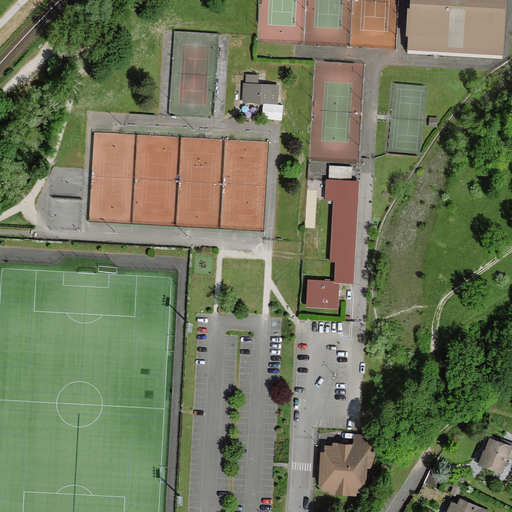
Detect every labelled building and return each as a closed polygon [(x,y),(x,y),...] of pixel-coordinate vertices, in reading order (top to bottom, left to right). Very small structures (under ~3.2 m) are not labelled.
[(506,0),(410,0),(408,53),(503,59),(506,0)] [(246,84),(244,84),(243,104),(261,105),(279,106),(280,86),(259,84),(260,75),(247,75),(246,84)] [(354,282),(360,181),(326,179),(325,199),(335,200),(331,260),(336,261),(335,281),(309,279),(307,306),(338,308),(340,282),(354,282)] [(322,485),(322,490),(330,490),(330,494),(357,495),(357,492),(361,492),(364,485),(366,481),(368,476),(368,467),(372,468),(379,444),(379,434),(354,433),(354,442),(334,441),(333,444),(320,443),(319,484),(322,485)] [(489,437),(479,462),(500,470),(510,445),(489,437)] [(423,482),(417,495),(432,502),(445,475),(429,468),(423,482)] [(479,511),(481,508),(459,498),(456,504),(451,501),(445,511),(479,511)]
